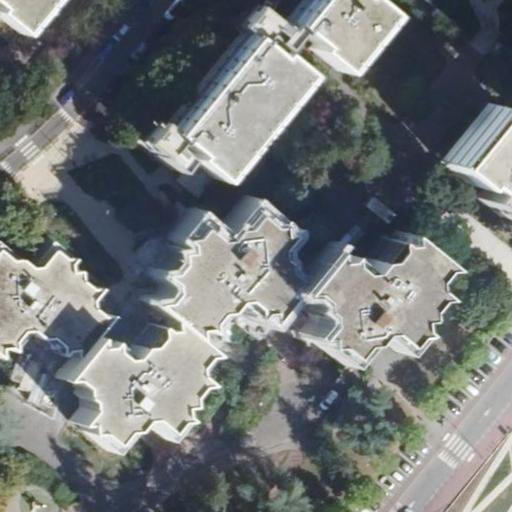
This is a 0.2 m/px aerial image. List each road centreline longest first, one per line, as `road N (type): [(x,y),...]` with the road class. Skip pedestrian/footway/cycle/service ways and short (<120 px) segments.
road 1 (tertiary): [(159,0),(8,167)]
road 2 (tertiary): [(408,511),(511,386)]
road 3 (residential): [(101,258),(8,167)]
road 4 (residential): [(0,427),(98,511)]
